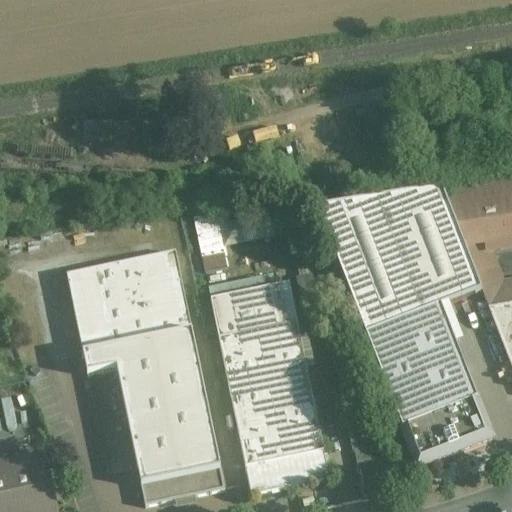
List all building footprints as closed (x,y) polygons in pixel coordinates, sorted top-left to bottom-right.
[(310,165),(364,157),(357,118),(304,127),(310,165)] [(246,172),(243,164),(193,181),(190,173),(188,173),(191,182),(186,184),(190,198),(196,196),(197,200),(199,199),(196,189),(246,172)] [(511,183),(443,194),(482,295),(489,312),(511,307),(511,282),(504,284),(491,248),(511,244),(511,183)] [(441,310),(442,311),(482,295),(443,194),(317,213),(366,339),(441,310)] [(223,250),(203,257),(208,274),(229,267),(223,250)] [(176,256),(66,279),(88,379),(117,374),(145,510),(225,492),(176,256)] [(211,305),(219,344),(286,330),(277,290),(211,305)] [(511,307),(489,312),(511,372),(511,307)] [(441,310),(366,339),(402,433),(478,404),(442,311),(441,310)] [(297,328),(286,330),(219,344),(252,500),(330,484),(297,328)] [(478,404),(402,433),(417,472),(493,442),(478,404)] [(55,511),(45,461),(0,469),(0,511),(55,511)]
